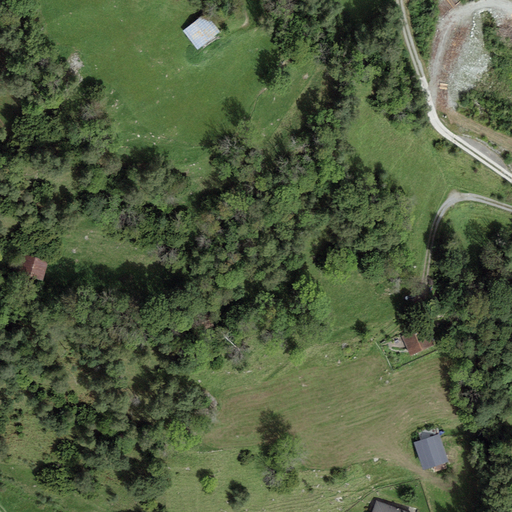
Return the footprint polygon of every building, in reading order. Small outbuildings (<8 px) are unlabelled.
[(205,11),(183,28),(197,47),(219,30),(205,11)] [(45,263),(23,256),(17,274),(39,281),(45,263)] [(208,315),(195,320),(198,331),(212,327),(208,315)] [(428,327),(402,337),(411,359),(436,349),(428,327)] [(443,437),(416,445),(424,471),(451,463),(443,437)]
